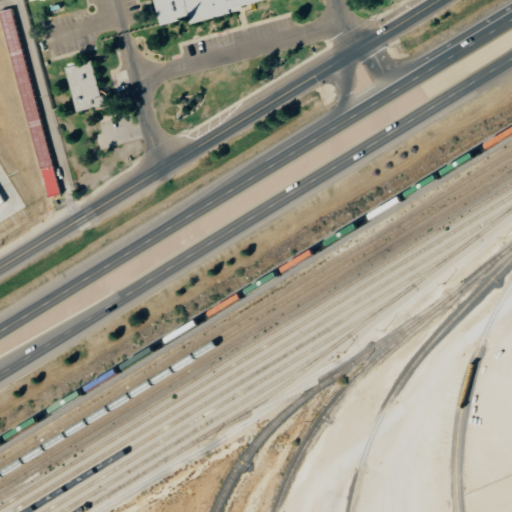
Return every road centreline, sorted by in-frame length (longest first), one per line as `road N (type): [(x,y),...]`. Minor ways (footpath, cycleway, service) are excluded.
road 1 (primary): [(0,373),(511,57)]
road 2 (primary): [(511,18),(0,331)]
road 3 (tertiary): [(0,267),(439,0)]
